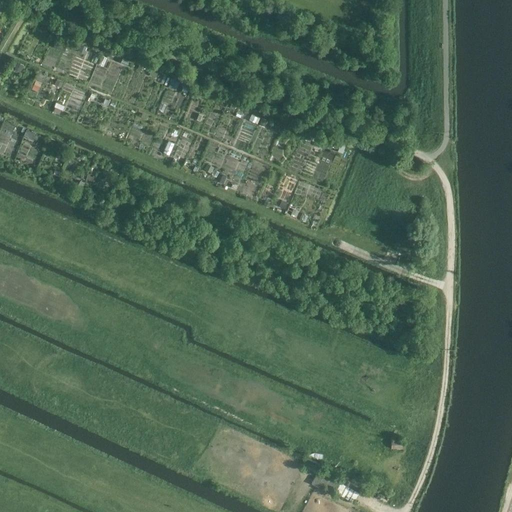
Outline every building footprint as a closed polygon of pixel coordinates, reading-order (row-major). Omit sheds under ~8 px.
[(53,47),(64,51),(67,43),(57,39),(53,47)] [(103,66),(106,57),(101,55),(98,64),(103,66)] [(20,72),(23,64),(17,62),(14,69),(20,72)] [(176,88),(179,81),(172,78),(169,85),(176,88)] [(38,89),(41,84),(35,81),(31,89),(37,91),(38,89)] [(203,95),(205,91),(197,87),(195,91),(203,95)] [(264,127),(267,120),(262,118),(259,125),(264,127)] [(33,140),(36,134),(26,129),(23,135),(33,140)] [(322,148),(324,142),(318,139),(315,146),(322,148)] [(169,155),(174,143),(168,141),(163,152),(169,155)] [(210,173),(214,167),(207,163),(204,169),(210,173)] [(284,208),(287,202),(281,200),(279,206),(284,208)] [(306,222),(308,216),(302,213),(300,219),(306,222)] [(404,441),(391,442),(392,451),(405,451),(404,441)] [(363,485),(344,474),(343,477),(330,471),(328,473),(323,470),(322,471),(318,469),(312,481),(317,483),(322,485),(335,492),(334,492),(353,502),(363,485)]
